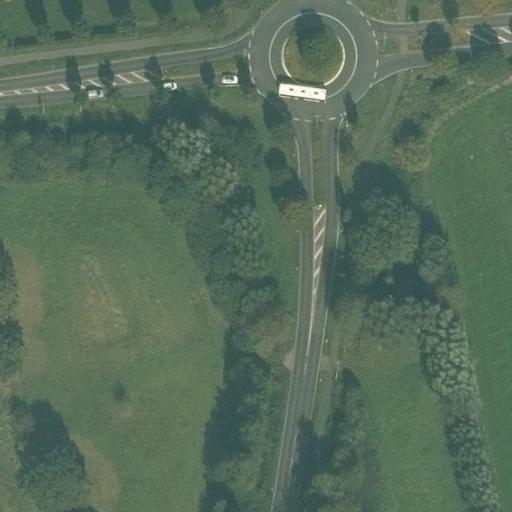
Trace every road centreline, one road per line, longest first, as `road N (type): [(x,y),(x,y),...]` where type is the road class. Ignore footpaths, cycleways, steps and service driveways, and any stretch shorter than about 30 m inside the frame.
road 1 (tertiary): [(0,104),(257,78)]
road 2 (tertiary): [(254,50),(0,86)]
road 3 (tertiary): [(307,341),(331,245),(328,112)]
road 4 (tertiary): [(302,114),(307,341)]
road 5 (tertiary): [(284,511),(307,341)]
road 6 (tertiary): [(511,23),(364,35)]
road 7 (tertiary): [(366,73),(511,51)]
